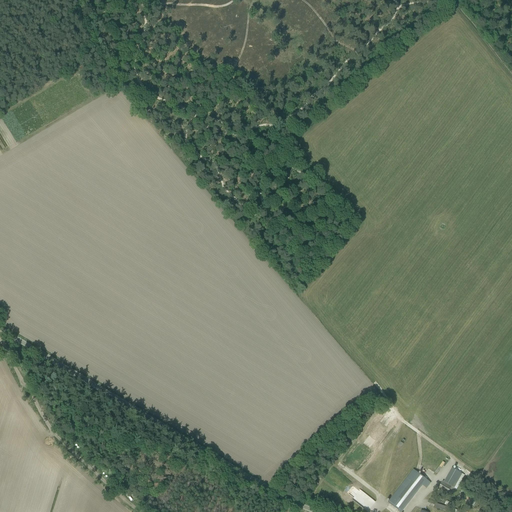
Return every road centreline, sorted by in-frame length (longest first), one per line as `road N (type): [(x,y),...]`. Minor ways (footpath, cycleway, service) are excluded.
road 1 (track): [(454,0),(398,6),(274,127),(226,124),(142,87)]
road 2 (tertiary): [(317,511),(0,329)]
road 3 (track): [(274,127),(280,160),(258,187),(261,204),(249,217),(215,165),(184,137),(197,115)]
road 4 (track): [(205,117),(244,44),(253,0)]
